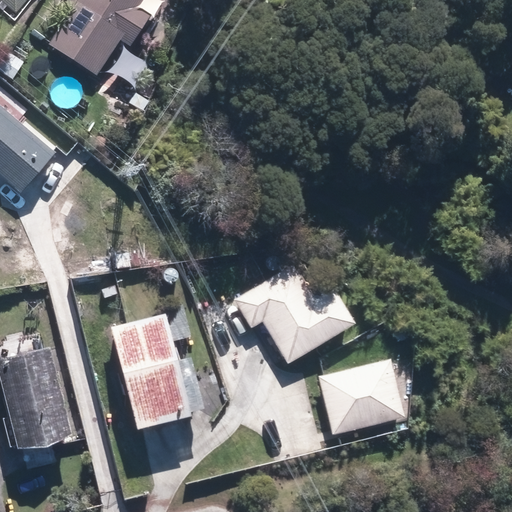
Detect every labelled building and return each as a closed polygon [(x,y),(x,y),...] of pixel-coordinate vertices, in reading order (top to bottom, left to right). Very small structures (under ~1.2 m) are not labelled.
[(31,0),(0,0),(0,3),(16,18),(31,0)] [(67,0),(66,2),(73,7),(46,48),(94,79),(119,42),(128,48),(151,13),(143,8),(147,0),(67,0)] [(25,67),(7,53),(0,61),(0,73),(13,83),(25,67)] [(0,175),(20,192),(55,152),(0,105),(0,175)] [(79,188),(0,196),(0,249),(85,240),(79,188)] [(289,364),(357,323),(335,288),(315,300),(292,262),(233,298),(251,327),(263,320),(289,364)] [(162,316),(109,330),(136,433),(189,418),(162,316)] [(47,350),(0,361),(0,384),(17,453),(69,440),(47,350)] [(391,358),(318,374),(332,434),(405,418),(391,358)]
